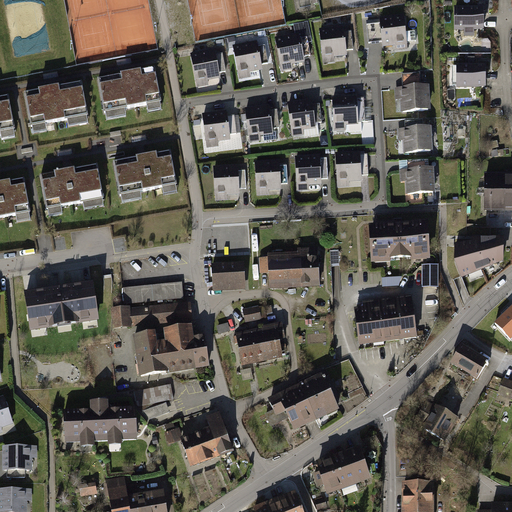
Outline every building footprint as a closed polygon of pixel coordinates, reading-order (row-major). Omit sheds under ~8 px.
[(474,35),(474,27),(483,27),(483,7),(455,7),(455,28),(464,27),(464,35),(474,35)] [(405,16),(367,20),(369,43),(382,42),(383,51),(397,50),(397,53),(407,52),(407,49),(409,49),(408,42),(417,41),(416,31),(407,32),(405,16)] [(344,26),(319,29),(323,64),(334,63),(334,58),(347,57),(347,50),(354,49),(352,31),(345,32),(344,26)] [(299,34),(274,38),(281,75),(292,73),(292,70),(305,67),(303,57),(310,56),(307,38),(300,40),(299,34)] [(256,41),(232,46),(239,82),(250,80),(250,77),(263,75),(261,64),(268,63),(264,46),(258,47),(256,41)] [(214,50),(190,55),(197,91),(208,89),(207,86),(221,84),(219,73),(226,72),(222,55),(215,56),(214,50)] [(130,58),(116,60),(117,66),(131,63),(130,58)] [(455,68),(455,91),(486,91),(486,68),(455,68)] [(161,111),(154,70),(97,80),(105,121),(125,118),(124,111),(145,107),(146,114),(161,111)] [(402,89),(395,89),(395,101),(401,101),(402,113),(430,112),(429,88),(421,88),(421,74),(402,75),(402,89)] [(81,82),(24,92),(32,134),(46,131),(45,125),(67,121),(68,127),(88,124),(81,82)] [(0,140),(15,137),(7,96),(0,97),(0,140)] [(357,97),(332,99),(334,134),(346,133),(346,131),(359,130),(358,122),(365,122),(364,99),(357,100),(357,97)] [(312,99),(288,102),(292,136),(303,134),(303,131),(316,130),(315,122),(322,122),(320,104),(313,105),(312,99)] [(269,105),(245,109),(250,142),(261,140),(261,138),(274,136),(273,128),(280,127),(277,110),(270,111),(269,105)] [(226,111),(201,115),(207,148),(218,146),(218,144),(231,142),(230,134),(236,133),(234,116),(227,117),(226,111)] [(406,130),(398,130),(398,142),(401,142),(401,154),(434,152),(433,129),(425,129),(424,121),(405,122),(406,130)] [(71,148),(57,151),(58,156),(72,154),(71,148)] [(360,150),(336,151),(337,187),(349,186),(349,184),(362,183),(362,176),(369,176),(368,153),(360,153),(360,150)] [(177,193),(169,151),(113,161),(120,203),(141,199),(140,193),(161,189),(162,195),(177,193)] [(320,156),(295,157),(297,191),(308,190),(308,187),(321,187),(321,179),(328,179),(327,159),(320,159),(320,156)] [(430,160),(400,161),(401,182),(405,182),(405,196),(406,196),(407,202),(424,201),(423,195),(435,195),(434,168),(431,168),(430,160)] [(280,161),(256,162),(257,195),(268,195),(268,192),(282,192),(281,184),(288,184),(287,165),(280,166),(280,161)] [(97,165),(41,175),(48,216),(63,214),(61,207),(83,204),(84,210),(104,207),(97,165)] [(237,165),(213,167),(214,200),(226,199),(225,197),(239,196),(238,189),(245,188),(244,171),(237,171),(237,165)] [(511,175),(485,175),(485,206),(511,206),(511,175)] [(31,220),(23,179),(0,182),(0,218),(15,216),(16,223),(31,220)] [(367,227),(369,261),(432,257),(429,222),(367,227)] [(472,240),(453,244),(462,278),(504,262),(503,239),(472,240)] [(266,291),(318,290),(317,254),(265,254),(266,291)] [(213,264),(211,264),(212,281),(212,285),(213,292),(245,290),(243,262),(213,264)] [(424,264),(424,286),(440,287),(440,264),(424,264)] [(100,320),(94,280),(24,291),(30,331),(100,320)] [(182,282),(121,289),(123,305),(184,299),(182,282)] [(363,303),(364,309),(356,310),(362,348),(418,339),(412,302),(411,298),(391,301),(390,299),(363,303)] [(190,302),(111,310),(113,329),(134,327),(192,321),(190,302)] [(247,322),(264,319),(261,305),(244,308),(247,322)] [(511,339),(511,306),(495,324),(511,340),(511,339)] [(235,345),(238,362),(279,354),(276,337),(281,336),(279,323),(260,326),(261,333),(255,334),(250,335),(249,332),(243,333),(231,335),(232,346),(235,345)] [(192,326),(168,330),(170,342),(155,345),(153,332),(137,335),(144,374),(199,364),(193,337),(192,326)] [(202,335),(193,337),(199,364),(208,362),(202,335)] [(489,360),(461,344),(447,368),(476,384),(489,360)] [(296,383),(298,387),(267,401),(273,414),(283,409),(291,428),(335,407),(319,372),(296,383)] [(511,381),(504,378),(498,395),(511,400),(511,381)] [(164,389),(133,395),(136,410),(167,404),(164,389)] [(4,397),(0,397),(0,433),(3,432),(1,427),(13,423),(4,397)] [(90,409),(59,410),(59,443),(137,442),(136,409),(109,410),(108,399),(89,400),(90,409)] [(428,401),(413,426),(443,444),(458,418),(428,401)] [(182,438),(192,466),(233,451),(220,413),(208,417),(211,428),(182,438)] [(178,429),(167,433),(170,443),(181,440),(178,429)] [(38,446),(3,446),(3,471),(33,471),(33,458),(38,458),(38,446)] [(324,497),(372,481),(361,447),(313,463),(324,497)] [(112,511),(167,511),(164,493),(128,499),(124,479),(107,482),(112,511)] [(430,511),(431,484),(403,484),(402,511),(430,511)] [(95,485),(79,488),(81,499),(97,496),(95,485)] [(32,489),(0,488),(0,511),(27,511),(27,501),(32,501),(32,489)] [(302,511),(295,493),(274,501),(253,509),(253,511),(302,511)] [(492,510),(479,510),(478,511),(511,511),(511,503),(502,503),(492,503),(492,510)]
